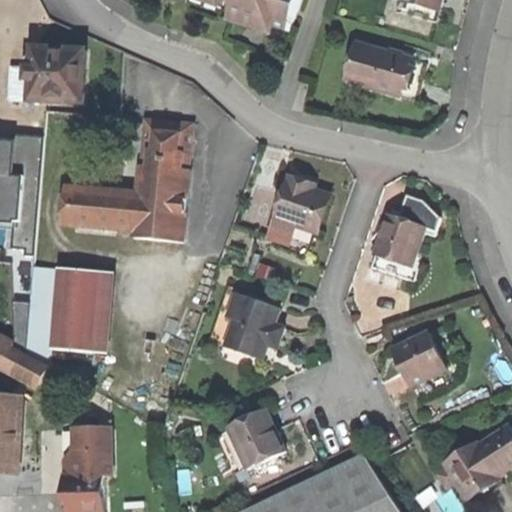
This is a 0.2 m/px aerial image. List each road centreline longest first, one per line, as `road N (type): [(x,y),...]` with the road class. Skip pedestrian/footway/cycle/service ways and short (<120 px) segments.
road 1 (residential): [(380,156),(272,129),(197,69),(94,23),(73,0)]
road 2 (residential): [(380,156),(334,291),(347,373),(321,398)]
road 3 (unknown): [(272,129),(246,141),(234,158),(200,258),(139,323)]
road 4 (residential): [(500,173),(498,120),(511,40)]
road 5 (residential): [(500,173),(380,156)]
